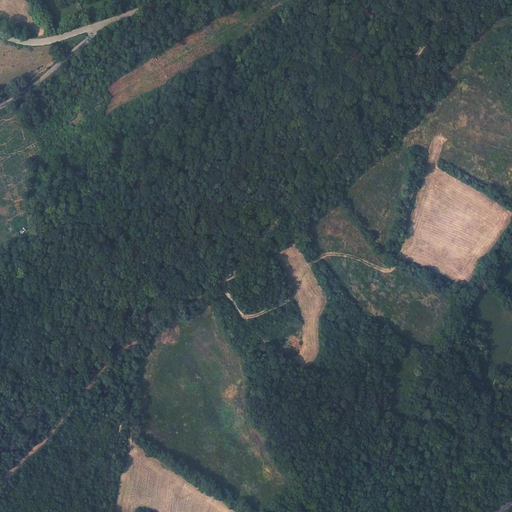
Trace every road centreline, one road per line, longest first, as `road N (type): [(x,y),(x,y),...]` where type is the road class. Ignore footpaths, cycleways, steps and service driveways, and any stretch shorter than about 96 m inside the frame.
road 1 (track): [(451,0),(372,120),(219,283)]
road 2 (track): [(382,275),(358,274),(322,256),(292,298),(243,320),(219,283)]
road 3 (unclassified): [(0,106),(95,25)]
road 4 (track): [(129,342),(50,434)]
